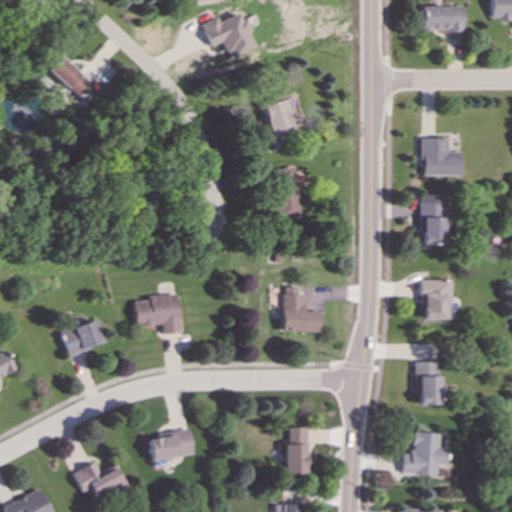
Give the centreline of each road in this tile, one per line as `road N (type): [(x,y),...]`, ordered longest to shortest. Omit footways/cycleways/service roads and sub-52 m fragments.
road 1 (residential): [(371,0),(371,251),(350,511)]
road 2 (residential): [(361,381),(151,389),(84,412),(0,456)]
road 3 (residential): [(79,0),(188,118),(209,177),(209,218)]
road 4 (residential): [(371,83),(511,81)]
